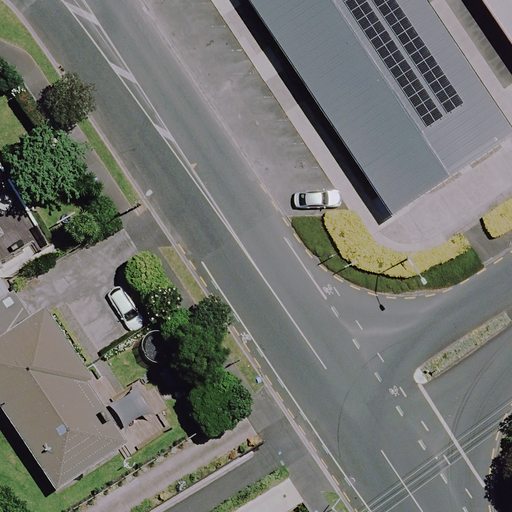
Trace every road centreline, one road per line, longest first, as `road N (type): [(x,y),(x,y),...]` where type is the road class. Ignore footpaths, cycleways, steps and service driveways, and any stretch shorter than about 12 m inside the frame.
road 1 (residential): [(359,421),(75,0)]
road 2 (tertiary): [(359,421),(511,319)]
